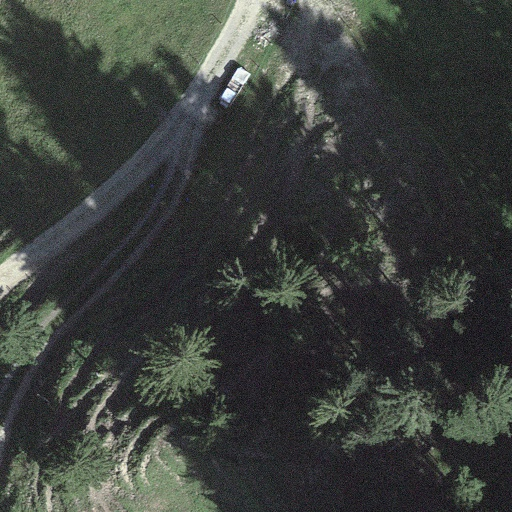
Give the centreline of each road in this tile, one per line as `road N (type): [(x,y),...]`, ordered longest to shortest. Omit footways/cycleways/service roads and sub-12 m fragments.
road 1 (track): [(0,410),(37,333),(182,195),(276,69),(300,0)]
road 2 (track): [(247,0),(199,101),(170,138),(0,284)]
